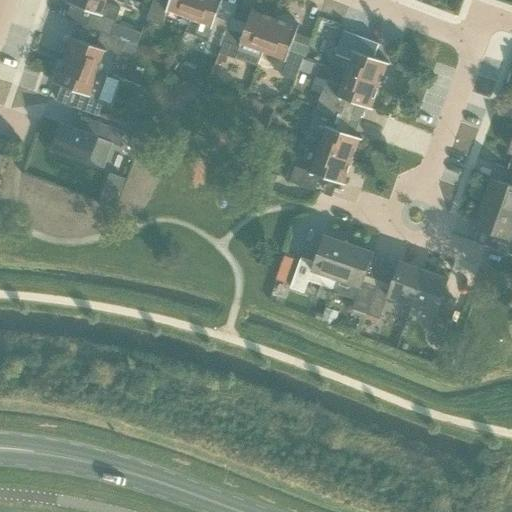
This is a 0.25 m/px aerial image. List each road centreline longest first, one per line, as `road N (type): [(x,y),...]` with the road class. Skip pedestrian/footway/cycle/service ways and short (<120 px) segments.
road 1 (primary): [(34,450),(245,511)]
road 2 (residential): [(421,194),(476,43)]
road 3 (residential): [(476,43),(361,0)]
